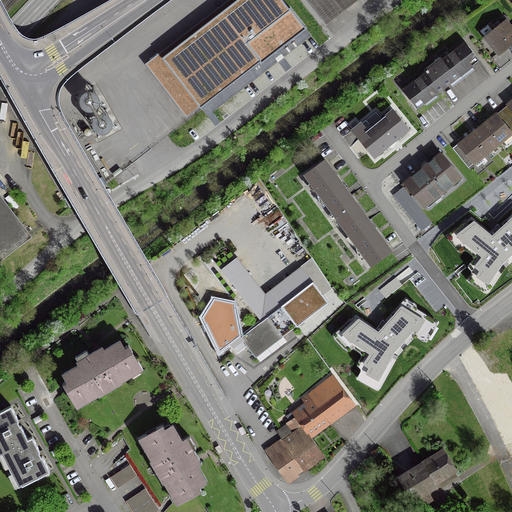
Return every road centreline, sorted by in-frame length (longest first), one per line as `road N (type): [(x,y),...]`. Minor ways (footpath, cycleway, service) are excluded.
road 1 (residential): [(0,298),(94,215),(209,140),(392,0)]
road 2 (tertiary): [(22,80),(233,445)]
road 3 (residential): [(511,297),(414,382),(315,493),(274,507)]
road 4 (residential): [(365,183),(511,67)]
road 5 (primary): [(143,0),(22,80)]
